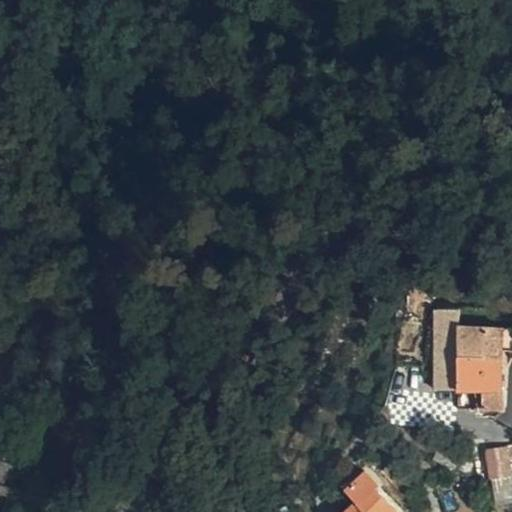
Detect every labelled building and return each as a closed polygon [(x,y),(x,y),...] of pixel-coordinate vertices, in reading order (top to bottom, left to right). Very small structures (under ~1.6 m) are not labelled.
[(465,310),(440,310),(438,392),(463,391),(464,356),(465,330),(465,310)] [(506,356),(505,330),(465,330),(464,356),(506,356)] [(486,391),(486,409),(507,409),(506,356),(464,356),(463,391),(486,391)] [(463,391),(463,409),(486,409),(486,391),(463,391)] [(465,455),(444,445),(437,461),(458,471),(465,455)] [(493,481),(511,476),(506,446),(487,450),(493,481)] [(0,463),(0,484),(4,486),(9,465),(0,463)] [(388,484),(378,471),(356,489),(366,500),(371,505),(376,511),(406,511),(387,491),(388,485),(388,484)] [(352,511),(376,511),(371,505),(366,500),(352,511)]
